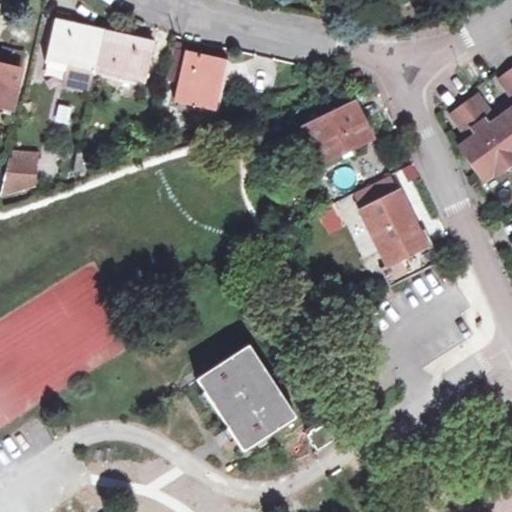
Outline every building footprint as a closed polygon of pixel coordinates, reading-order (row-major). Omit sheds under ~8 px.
[(72,65),(95,71),(145,83),(154,44),(55,20),(46,59),(72,65)] [(0,61),(0,67),(19,72),(22,55),(3,50),(0,61)] [(201,108),(213,107),(217,89),(223,90),(229,63),(174,51),(167,77),(179,80),(174,101),(201,108)] [(95,71),(72,65),(68,83),(91,89),(95,71)] [(475,133),(470,137),(458,145),(480,176),(492,168),(495,173),(511,161),(511,66),(500,75),(511,93),(511,107),(496,119),(490,123),(486,118),(492,113),(477,91),(451,110),(467,132),(472,128),(475,133)] [(19,72),(0,67),(0,106),(10,109),(19,72)] [(72,105),(57,104),(56,125),(70,126),(72,105)] [(356,105),(324,120),(308,134),(323,165),(373,139),(356,105)] [(496,119),(492,113),(486,118),(490,123),(496,119)] [(328,116),(301,129),(304,136),(328,116)] [(472,128),(467,132),(470,137),(475,133),(472,128)] [(34,156),(9,151),(0,194),(0,201),(27,191),(34,156)] [(55,180),(92,166),(88,153),(77,154),(60,151),(55,180)] [(347,198),(353,210),(395,187),(389,175),(347,198)] [(390,267),(427,248),(420,234),(400,194),(363,212),(390,267)] [(420,234),(427,248),(433,245),(426,231),(420,234)] [(441,262),(433,245),(427,248),(435,265),(441,262)] [(390,267),(383,270),(391,287),(435,265),(427,248),(390,267)] [(247,453),(297,419),(248,345),(197,379),(247,453)] [(330,423),(313,435),(323,450),(341,439),(330,423)] [(224,511),(209,486),(173,507),(176,511),(224,511)]
